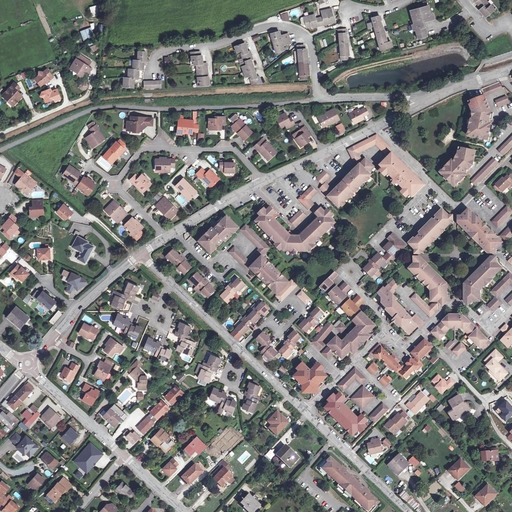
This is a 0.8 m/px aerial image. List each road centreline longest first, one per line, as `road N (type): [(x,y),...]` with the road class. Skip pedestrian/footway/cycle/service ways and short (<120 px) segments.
road 1 (residential): [(165,236),(113,186),(142,148),(232,148),(263,180)]
road 2 (residential): [(148,71),(161,49),(211,46),(276,23),(308,39),(317,97)]
road 3 (residential): [(390,328),(408,345),(446,307),(462,306),(490,330),(511,308)]
road 4 (unclassified): [(27,363),(139,252)]
road 5 (unclassified): [(308,410),(409,511)]
road 6 (unclassified): [(139,252),(238,345)]
road 7 (tertiary): [(27,363),(122,457)]
road 8 (unclassified): [(263,180),(374,127)]
